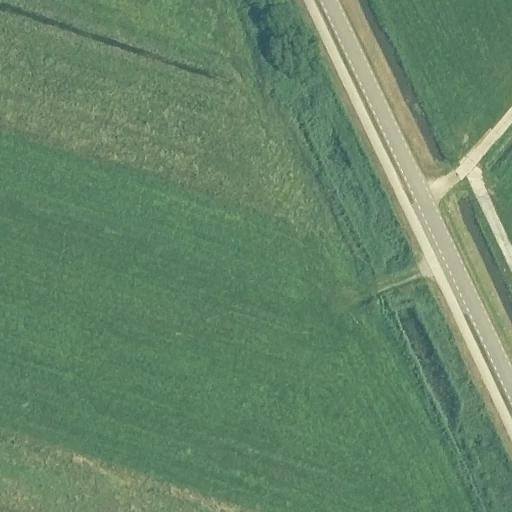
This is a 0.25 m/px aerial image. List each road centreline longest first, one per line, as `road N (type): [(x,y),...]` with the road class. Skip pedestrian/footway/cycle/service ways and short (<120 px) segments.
road 1 (unclassified): [(511,390),(327,0)]
road 2 (track): [(423,202),(511,115)]
